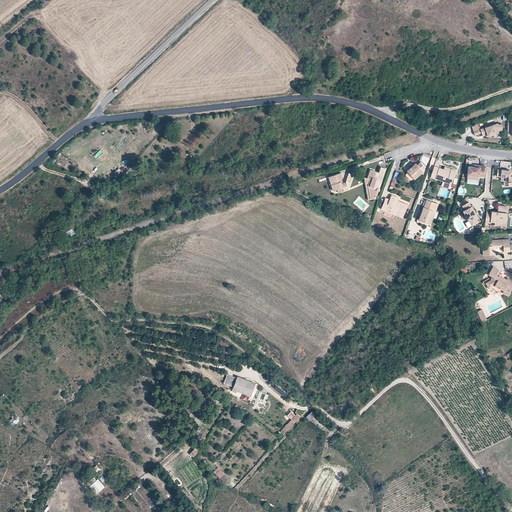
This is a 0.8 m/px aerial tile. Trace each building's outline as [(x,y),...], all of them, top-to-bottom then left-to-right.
[(499,126),(498,124),(480,130),(478,123),(471,126),(475,136),(482,134),(483,138),(488,136),(488,138),(496,135),(503,135),(503,128),(501,124),(499,126)] [(408,173),(413,178),(415,179),(423,171),(421,170),(424,167),(420,162),(417,165),(415,163),(407,171),(408,173)] [(480,168),(475,167),(469,167),(467,179),(479,180),(479,177),(484,177),(485,166),(480,165),(480,168)] [(368,186),(370,199),(374,198),(377,191),(378,191),(379,190),(380,189),(378,187),(385,169),(380,167),(379,173),(370,170),(367,179),(370,180),(368,186)] [(435,167),(431,178),(444,182),(452,185),(457,171),(452,170),(451,173),(444,171),(435,167)] [(511,173),(511,174),(511,173),(507,173),(507,172),(498,171),(497,178),(501,178),(506,179),(506,182),(505,182),(505,188),(511,187),(511,182),(511,183),(511,182),(511,173)] [(343,187),(344,191),(348,189),(353,174),(349,173),(346,182),(341,184),(340,181),(342,180),(341,178),(343,177),(341,173),(330,176),(332,181),(330,182),(333,190),(337,189),(343,187)] [(407,205),(398,201),(390,198),(390,200),(385,198),(381,209),(386,211),(386,209),(403,216),(407,205)] [(433,211),(435,212),(438,204),(426,200),(426,201),(424,205),(422,211),(420,215),(418,220),(429,224),(433,211)] [(464,210),(462,211),(468,220),(471,225),(478,222),(475,216),(474,214),(475,213),(471,206),(468,202),(462,205),(464,210)] [(493,213),(488,213),(487,224),(492,224),(492,223),(496,223),(496,226),(498,226),(500,226),(502,226),(503,225),(505,224),(505,222),(507,222),(509,208),(507,207),(499,206),(499,213),(499,214),(497,214),(497,212),(493,212),(493,213)] [(402,218),(403,216),(386,209),(386,211),(402,218)] [(490,246),(484,246),(484,256),(492,255),(495,247),(496,246),(504,246),(504,247),(504,253),(510,253),(509,239),(492,240),(490,246)] [(485,283),(489,289),(494,285),(504,291),(503,292),(508,295),(511,288),(511,280),(508,278),(507,280),(499,275),(499,277),(496,275),(499,270),(493,266),(488,275),(492,276),(490,278),(483,282),(484,284),(485,283)] [(53,279),(57,285),(61,282),(56,276),(53,279)] [(477,312),(482,322),(487,320),(482,309),(477,312)] [(232,387),(236,378),(227,375),(224,384),(232,387)] [(258,384),(240,376),(234,388),(251,397),(258,384)] [(297,414),(295,416),(291,412),(287,416),(292,420),(280,432),(284,436),(300,417),(297,414)] [(306,418),(309,421),(315,415),(312,412),(306,418)] [(224,482),(229,478),(223,473),(219,477),(224,482)] [(105,488),(98,480),(90,487),(97,495),(105,488)]
